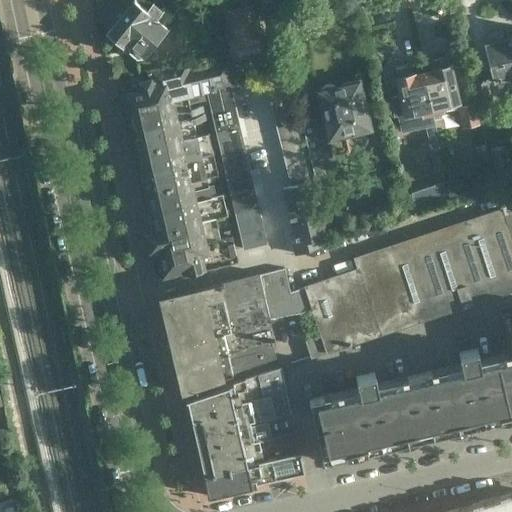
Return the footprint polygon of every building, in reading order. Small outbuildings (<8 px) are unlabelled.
[(126,38),(148,10),(135,0),(133,0),(131,3),(128,0),(114,0),(100,17),(111,26),(107,30),(122,43),(126,38)] [(181,32),(203,22),(194,0),(172,10),(181,32)] [(153,4),(148,10),(126,38),(131,43),(129,45),(130,52),(136,58),(143,57),(168,27),(156,17),(161,11),(153,4)] [(244,52),(264,47),(257,20),(254,21),(251,7),(228,12),(232,28),(227,29),(234,60),(245,57),(244,52)] [(214,26),(206,27),(209,41),(217,40),(214,26)] [(511,33),(511,36),(511,38),(505,40),(503,33),(498,30),(488,33),(485,39),(496,79),(511,75),(511,33)] [(267,51),(273,75),(287,72),(281,47),(267,51)] [(423,71),(432,111),(437,130),(445,128),(441,111),(444,110),(443,105),(459,101),(450,64),(449,65),(446,55),(432,58),(434,68),(423,71)] [(231,77),(227,60),(187,70),(186,66),(152,74),(153,78),(140,81),(141,84),(123,88),(128,109),(220,87),(230,85),(228,78),(231,77)] [(432,111),(431,108),(423,71),(412,73),(410,63),(396,67),(398,77),(396,77),(404,114),(420,110),(422,118),(425,117),(430,138),(431,138),(437,162),(446,159),(440,135),(438,136),(435,123),(432,111)] [(268,93),(290,87),(287,75),(265,81),(268,93)] [(476,101),(490,97),(492,97),(486,75),(471,79),(476,101)] [(317,90),(326,128),(318,130),(316,119),(303,122),(318,186),(340,181),(334,154),(350,151),(345,134),(371,127),(359,79),(317,90)] [(235,105),(230,85),(220,87),(128,109),(132,129),(192,115),(192,114),(204,112),(203,105),(191,108),(189,102),(209,98),(212,111),(235,105)] [(271,104),(293,98),(290,87),(268,93),(271,104)] [(293,98),(271,104),(274,115),(295,110),(293,98)] [(474,102),(457,106),(462,129),(479,125),(474,102)] [(216,131),(230,128),(240,126),(235,105),(212,111),(216,131)] [(276,126),(298,121),(295,110),(274,115),(276,126)] [(206,120),(205,115),(193,117),(192,115),(132,129),(137,149),(197,135),(194,123),(206,120)] [(298,121),(276,126),(279,137),(301,132),(298,121)] [(208,132),(197,135),(137,149),(142,170),(221,151),(244,145),(240,126),(230,128),(216,131),(216,132),(209,133),(208,132)] [(282,149),(304,143),(301,132),(279,137),(282,149)] [(304,143),(282,149),(285,160),(307,155),(304,143)] [(402,162),(411,159),(408,144),(398,146),(402,162)] [(497,185),(511,180),(511,162),(507,144),(489,148),(497,185)] [(237,161),(239,168),(249,165),(244,145),(221,151),(222,157),(224,164),(237,161)] [(215,159),(222,157),(221,151),(142,170),(147,190),(206,177),(218,174),(215,159)] [(287,171),(309,166),(307,155),(285,160),(287,171)] [(226,171),(239,168),(237,161),(224,164),(226,171)] [(241,176),(227,179),(231,193),(254,187),(249,165),(239,168),(241,176)] [(309,166),(287,171),(290,182),(312,177),(309,166)] [(227,179),(241,176),(239,168),(226,171),(227,179)] [(208,185),(206,177),(147,190),(152,210),(215,195),(215,194),(213,184),(208,185)] [(319,236),(326,234),(313,180),(282,188),(296,241),(292,242),(294,253),(321,244),(319,236)] [(411,191),(417,209),(450,198),(444,181),(411,191)] [(249,209),(259,207),(254,187),(231,193),(234,205),(247,202),(249,209)] [(511,190),(497,195),(501,206),(511,202),(511,190)] [(215,195),(152,210),(156,230),(216,216),(216,217),(227,214),(222,192),(215,194),(215,195)] [(235,213),(249,209),(247,202),(234,205),(235,213)] [(511,205),(502,209),(511,237),(511,236),(511,205)] [(240,233),(264,228),(259,207),(249,209),(250,217),(237,220),(240,233)] [(511,239),(511,237),(502,209),(501,208),(355,257),(358,268),(290,290),(285,267),(259,273),(259,272),(161,296),(172,340),(270,317),(312,310),(321,335),(307,339),(313,356),(511,288),(511,239)] [(249,209),(235,213),(237,220),(250,217),(249,209)] [(216,216),(156,230),(147,232),(152,254),(221,237),(216,217),(216,216)] [(264,228),(240,233),(244,249),(267,243),(264,228)] [(232,235),(221,237),(152,254),(157,276),(186,270),(187,274),(238,261),(232,235)] [(511,311),(500,314),(509,352),(478,360),(476,350),(457,354),(460,365),(455,366),(456,372),(431,377),(430,372),(406,377),(408,383),(383,389),(382,383),(377,384),(374,373),(356,378),(358,389),(309,400),(323,461),(511,417),(511,311)] [(183,390),(276,356),(273,341),(276,340),(270,317),(172,340),(183,390)] [(245,402),(278,394),(287,392),(282,366),(258,375),(185,399),(186,401),(187,400),(192,418),(216,413),(215,410),(234,405),(245,402)] [(253,412),(255,422),(292,415),(287,392),(278,394),(245,402),(248,413),(253,412)] [(253,412),(248,413),(236,416),(234,405),(215,410),(216,413),(192,418),(192,420),(194,419),(198,439),(221,434),(220,430),(255,422),(253,412)] [(271,439),(267,422),(256,425),(255,422),(220,430),(221,434),(198,439),(201,452),(259,439),(260,442),(271,439)] [(300,452),(296,431),(272,436),(277,458),(300,452)] [(204,473),(264,460),(260,442),(259,439),(201,452),(206,473),(204,473)] [(264,460),(204,473),(209,494),(207,494),(207,496),(217,494),(305,473),(301,453),(264,461),(264,460)] [(511,511),(511,492),(448,511),(511,511)] [(0,511),(4,511),(22,508),(19,496),(0,500),(0,511)]
